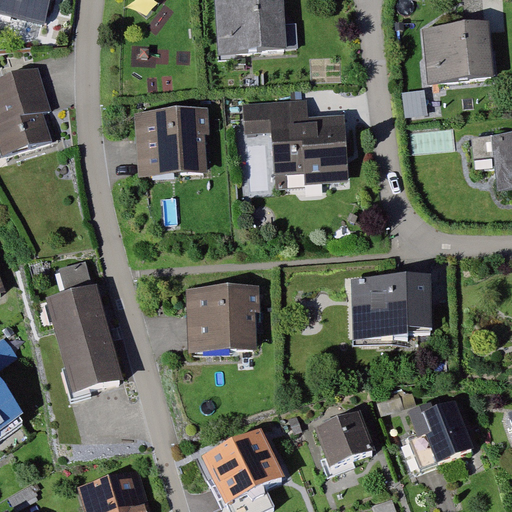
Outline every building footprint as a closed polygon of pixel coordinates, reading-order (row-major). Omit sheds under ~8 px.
[(0,0),(0,15),(42,24),(47,0),(0,0)] [(286,55),(283,0),(282,0),(217,2),(219,57),(286,55)] [(484,25),(418,31),(423,85),(489,79),(484,25)] [(56,113),(39,70),(0,80),(0,131),(9,158),(56,142),(48,117),(56,113)] [(308,121),(307,103),(244,105),(245,133),(273,132),(275,181),(347,179),(346,120),(308,121)] [(206,179),(203,111),(143,114),(146,182),(206,179)] [(511,136),(466,141),(469,166),(487,164),(490,194),(511,192),(511,136)] [(425,288),(345,292),(346,358),(406,355),(406,345),(428,343),(425,288)] [(98,292),(47,307),(75,402),(126,387),(98,292)] [(252,298),(180,301),(181,365),(254,363),(252,298)] [(0,390),(0,465),(35,441),(0,390)] [(450,406),(404,426),(413,449),(427,443),(438,471),(471,460),(450,406)] [(511,421),(500,426),(511,458),(511,421)] [(356,422),(312,439),(329,483),(373,465),(356,422)] [(258,440),(200,469),(218,511),(229,511),(281,489),(258,440)] [(148,511),(138,476),(74,495),(79,511),(148,511)] [(393,511),(389,499),(367,507),(368,511),(393,511)]
